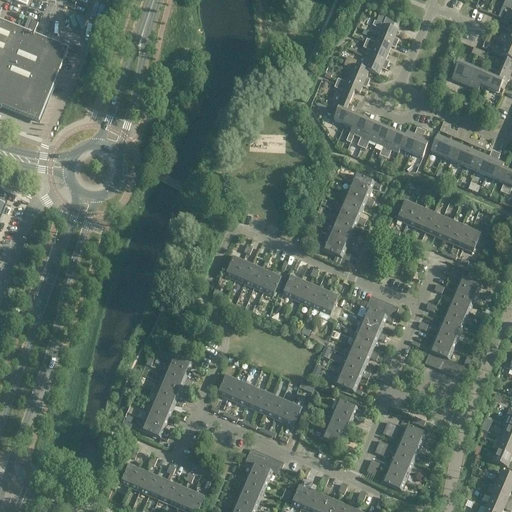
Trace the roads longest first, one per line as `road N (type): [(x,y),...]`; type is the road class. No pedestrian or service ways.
road 1 (tertiary): [(0,488),(98,196)]
road 2 (tertiary): [(78,191),(0,429)]
road 3 (residential): [(195,415),(223,344),(222,327),(203,302),(234,230)]
road 4 (residential): [(418,307),(234,230)]
road 5 (residential): [(353,479),(195,415)]
road 6 (tertiary): [(117,157),(143,29)]
road 7 (tertiary): [(143,29),(94,143)]
